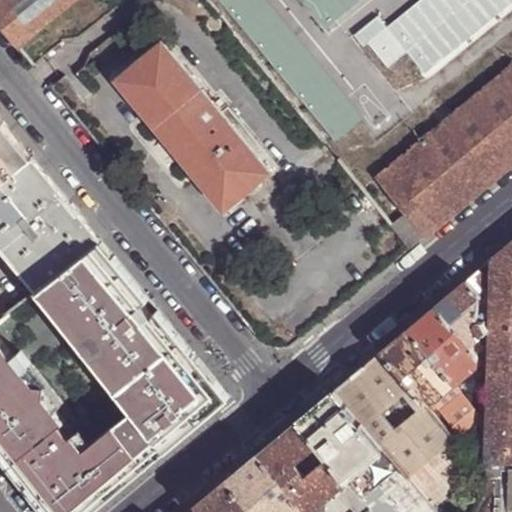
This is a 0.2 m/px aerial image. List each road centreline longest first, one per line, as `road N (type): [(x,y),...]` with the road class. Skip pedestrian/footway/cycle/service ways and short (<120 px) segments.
road 1 (residential): [(271,397),(0,68)]
road 2 (residential): [(511,202),(271,397)]
road 3 (residential): [(271,397),(133,511)]
